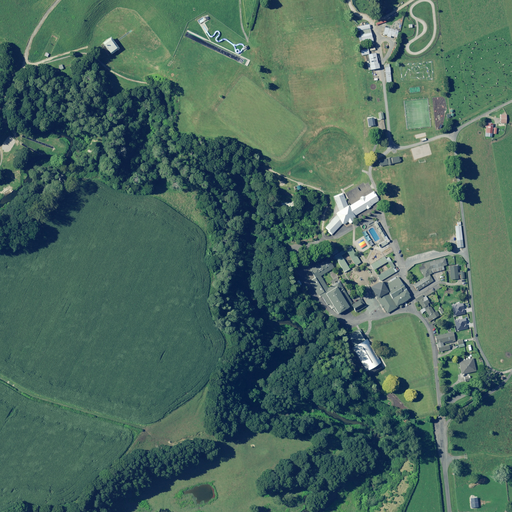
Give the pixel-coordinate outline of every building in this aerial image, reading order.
[(374,44),(370,24),(357,27),(358,31),(360,30),(363,46),(374,44)] [(384,27),(382,35),(385,36),(386,35),(387,35),(386,37),(390,37),(390,36),(397,38),(399,31),(384,27)] [(119,49),(111,37),(103,43),(111,54),(119,49)] [(368,71),(372,70),(380,68),(377,53),(368,55),(370,63),(367,64),(368,71)] [(371,112),(366,112),(369,128),(371,127),(371,129),(374,129),(373,127),(376,126),(374,114),(371,115),(371,112)] [(398,154),(377,159),(379,166),(400,162),(398,154)] [(326,227),(331,234),(342,222),(345,225),(356,218),(356,215),(379,201),(375,192),(350,205),(343,193),(332,196),(339,210),(336,215),(326,227)] [(386,238),(376,222),(372,224),(381,240),(386,238)] [(461,225),(455,226),(457,247),(463,246),(461,225)] [(352,244),(346,248),(356,265),(362,262),(352,244)] [(339,252),(333,256),(342,271),(348,267),(339,252)] [(386,255),(369,265),(373,271),(390,261),(386,255)] [(424,276),(412,284),(416,290),(433,280),(430,274),(446,269),(444,257),(425,261),(427,267),(421,269),(424,276)] [(328,258),(311,268),(315,276),(333,266),(328,258)] [(458,277),(456,264),(449,265),(450,278),(458,277)] [(394,266),(375,277),(379,283),(398,273),(394,266)] [(320,276),(310,281),(319,297),(329,291),(320,276)] [(397,276),(371,291),(385,314),(411,299),(397,276)] [(341,288),(326,297),(339,318),(354,309),(341,288)] [(423,290),(415,295),(422,307),(430,302),(423,290)] [(364,308),(360,302),(353,307),(356,312),(364,308)] [(434,303),(425,308),(432,319),(441,314),(434,303)] [(452,330),(433,335),(437,351),(450,348),(448,342),(454,341),(452,330)] [(380,362),(365,336),(352,344),(367,370),(380,362)] [(472,358),(459,360),(462,373),(475,370),(472,358)]
